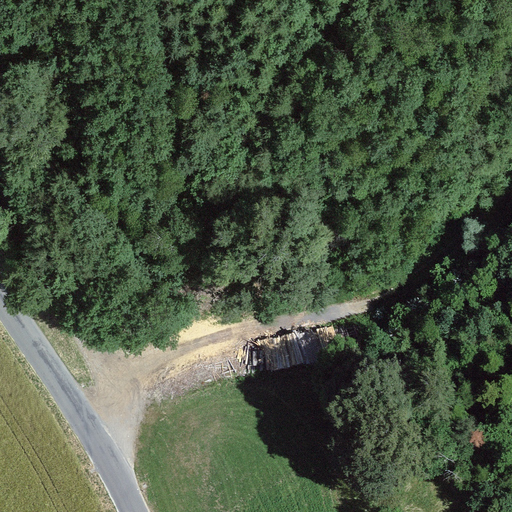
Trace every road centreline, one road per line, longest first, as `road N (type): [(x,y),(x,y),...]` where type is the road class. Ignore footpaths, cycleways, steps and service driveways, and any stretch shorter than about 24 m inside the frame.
road 1 (track): [(95,438),(118,384),(169,351),(365,305)]
road 2 (tertiary): [(0,294),(55,371),(133,511)]
road 3 (track): [(0,180),(118,384)]
